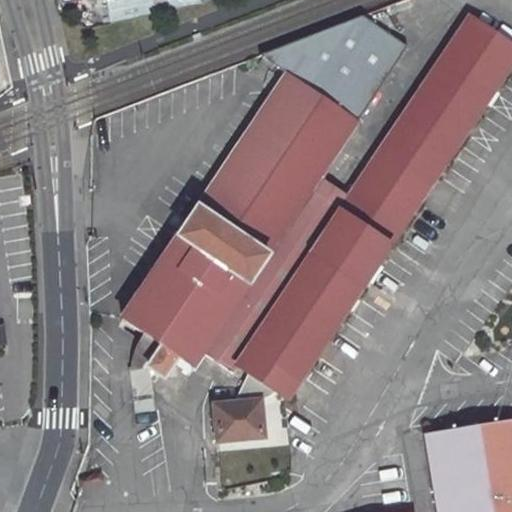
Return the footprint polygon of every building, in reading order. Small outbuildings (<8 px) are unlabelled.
[(102,0),(107,24),(200,2),(199,0),(102,0)] [(359,17),(288,45),(293,61),(285,75),(118,320),(139,334),(154,344),(139,365),(125,367),(129,396),(148,393),(145,370),(160,379),(174,358),(190,368),(199,355),(204,348),(317,180),(355,124),(405,47),(359,17)] [(346,201),(234,368),(283,401),(511,62),(511,50),(468,20),(346,201)] [(288,45),(269,52),(273,64),(271,65),(285,75),(293,61),(288,45)] [(269,52),(258,56),(271,65),(273,64),(269,52)] [(204,348),(199,355),(229,376),(234,368),(346,201),(317,180),(204,348)] [(1,324),(0,324),(0,347),(4,347),(4,346),(9,345),(6,324),(1,325),(1,324)] [(154,344),(139,334),(125,367),(139,365),(154,344)] [(255,401),(211,405),(215,440),(259,435),(255,401)] [(511,511),(511,422),(421,438),(434,511),(511,511)]
